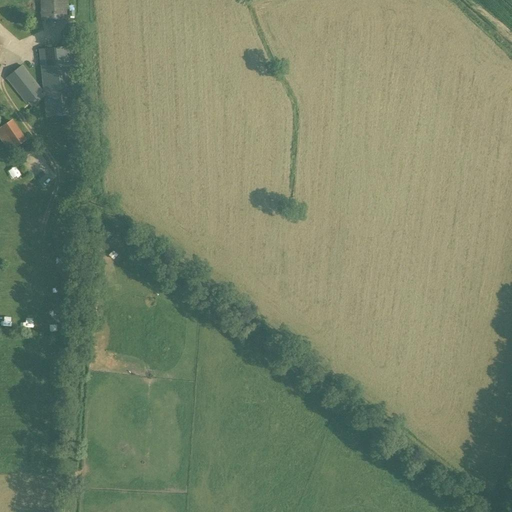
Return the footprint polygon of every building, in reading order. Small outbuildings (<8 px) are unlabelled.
[(39,0),(41,21),(69,20),(67,0),(39,0)] [(27,14),(15,10),(12,20),(24,24),(27,14)] [(38,48),(43,91),(46,118),(79,114),(71,39),(60,40),(61,46),(38,48)] [(26,104),(43,91),(22,65),(6,78),(26,104)] [(0,128),(0,138),(9,152),(15,148),(26,140),(12,120),(0,128)]
